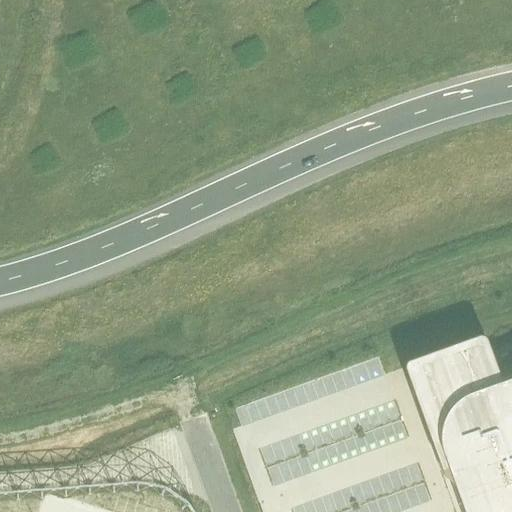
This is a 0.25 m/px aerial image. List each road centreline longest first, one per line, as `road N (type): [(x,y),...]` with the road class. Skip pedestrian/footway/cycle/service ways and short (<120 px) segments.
road 1 (motorway): [(0,280),(121,242),(404,115),(511,86)]
road 2 (track): [(0,437),(124,407),(410,285),(511,252)]
